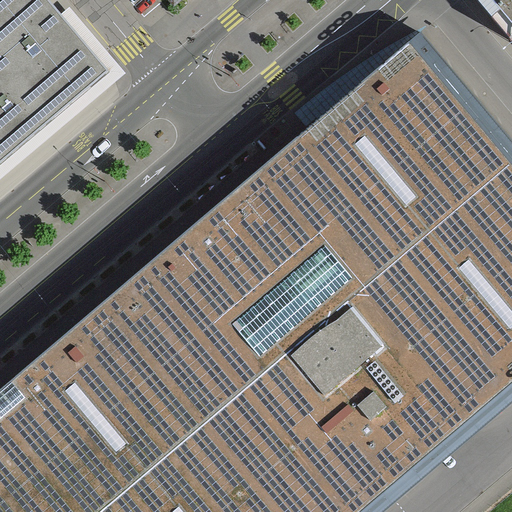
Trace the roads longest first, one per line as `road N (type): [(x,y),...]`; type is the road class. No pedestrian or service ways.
road 1 (primary): [(0,321),(212,139)]
road 2 (primary): [(164,83),(0,223)]
road 3 (primary): [(212,139),(376,0)]
road 4 (primary): [(253,0),(164,83)]
